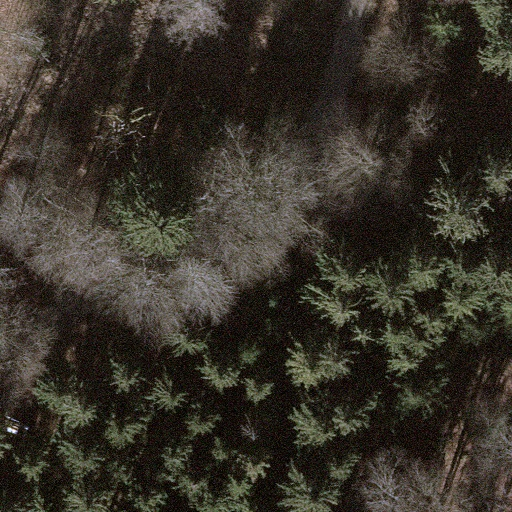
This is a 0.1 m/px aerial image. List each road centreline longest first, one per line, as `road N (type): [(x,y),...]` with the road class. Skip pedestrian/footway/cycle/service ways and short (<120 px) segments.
road 1 (track): [(0,354),(216,243),(364,211),(448,216),(511,193)]
road 2 (track): [(364,211),(336,113),(352,0)]
